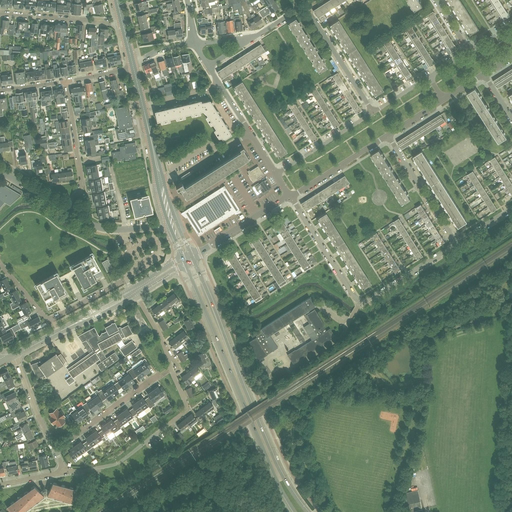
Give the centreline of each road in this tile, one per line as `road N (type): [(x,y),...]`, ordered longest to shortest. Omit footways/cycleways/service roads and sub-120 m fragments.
road 1 (primary): [(306,511),(273,458),(192,256)]
road 2 (primary): [(183,260),(294,511)]
road 3 (residential): [(63,472),(117,463),(184,412),(172,369)]
road 4 (residential): [(134,291),(126,279),(48,320),(0,265)]
road 5 (unknown): [(490,511),(498,385),(511,373)]
road 6 (residential): [(172,369),(55,450)]
road 7 (unclassified): [(13,355),(134,291)]
road 8 (residential): [(66,211),(81,180),(65,81)]
road 9 (residential): [(372,113),(309,10),(314,0)]
road 10 (residential): [(457,244),(388,135)]
road 11 (residential): [(290,196),(359,304)]
road 12 (residential): [(122,24),(0,14)]
